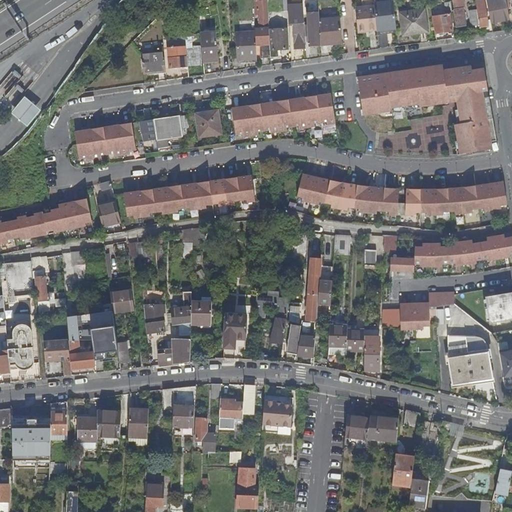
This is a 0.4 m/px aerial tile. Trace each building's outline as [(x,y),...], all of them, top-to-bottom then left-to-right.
[(256,30),(257,45),(264,45),(265,58),(270,58),(269,30),(267,0),(260,0),(261,30),(256,30)] [(376,29),(377,35),(396,32),(391,0),(373,0),(374,6),(376,29)] [(452,0),(456,26),(466,24),(463,8),(464,8),(462,0),(452,0)] [(486,0),(491,22),(509,18),(505,0),(486,0)] [(288,6),(289,23),(292,23),(293,43),(294,43),(294,49),(306,48),(303,5),(288,6)] [(356,8),(358,31),(376,29),(374,6),(356,8)] [(479,25),(480,27),(489,26),(486,9),(477,10),(479,25)] [(428,32),(424,10),(399,13),(402,35),(428,32)] [(479,25),(477,10),(469,11),(471,26),(479,25)] [(319,24),(320,24),(320,20),(319,13),(308,14),(309,25),(306,25),(307,36),(310,36),(310,45),(320,45),(319,24)] [(431,13),(435,33),(452,30),(449,13),(434,16),(434,13),(431,13)] [(320,24),(321,45),(342,43),(340,18),(320,20),(320,24)] [(269,30),(270,58),(278,57),(278,50),(288,49),(287,29),(269,30)] [(203,63),(218,62),(216,33),(200,34),(202,46),(203,63)] [(238,59),(244,59),(243,33),(236,34),(238,59)] [(243,33),(244,59),(256,58),(255,33),(243,33)] [(169,68),(187,67),(187,66),(186,48),(185,41),(175,42),(176,57),(168,58),(169,68)] [(187,66),(203,65),(203,63),(202,46),(186,48),(187,66)] [(141,55),(143,72),(166,70),(164,48),(154,49),(154,54),(141,55)] [(394,105),(440,98),(440,95),(448,94),(444,64),(440,65),(425,67),(424,61),(413,63),(414,68),(383,72),(382,67),(371,68),(372,78),(359,80),(363,109),(394,105)] [(491,142),(496,142),(492,113),(486,114),(478,64),(471,65),(459,66),(459,62),(451,63),(456,96),(459,118),(453,119),(458,149),(491,144),(491,142)] [(414,68),(413,63),(382,67),(383,72),(414,68)] [(449,97),(456,96),(451,63),(444,64),(448,94),(449,97)] [(486,114),(492,113),(486,79),(483,63),(478,64),(486,114)] [(357,70),(359,80),(372,78),(371,68),(357,70)] [(335,118),(332,92),(326,93),(325,89),(308,91),(308,95),(312,122),(315,121),(315,118),(327,116),(327,119),(335,118)] [(299,123),(312,122),(308,95),(296,97),(296,93),(280,95),(280,99),(269,101),(269,97),(261,98),(266,125),(270,124),(271,127),(287,125),(286,122),(298,120),(299,123)] [(28,95),(16,112),(32,125),(45,108),(28,95)] [(258,126),(266,125),(261,98),(252,99),(253,103),(243,104),(247,131),(259,129),(258,126)] [(243,131),(247,131),(243,104),(241,105),(240,101),(232,102),(236,129),(242,129),(243,131)] [(217,111),(210,112),(214,135),(221,134),(217,111)] [(214,135),(210,112),(196,114),(199,137),(214,135)] [(132,116),(123,117),(124,121),(122,121),(126,147),(130,147),(129,144),(136,143),(132,116)] [(179,116),(169,117),(173,137),(182,136),(179,116)] [(169,117),(153,119),(157,139),(158,148),(168,147),(167,138),(173,137),(169,117)] [(126,147),(122,121),(112,122),(112,118),(101,120),(105,147),(113,146),(114,149),(126,147)] [(153,119),(139,121),(143,141),(151,140),(157,139),(153,119)] [(101,148),(105,147),(101,120),(94,121),(95,125),(84,127),(83,122),(82,123),(87,153),(101,151),(101,148)] [(86,153),(87,153),(82,123),(75,124),(79,151),(85,150),(86,153)] [(297,191),(303,192),(311,194),(310,197),(318,199),(318,176),(310,174),(311,170),(302,168),(297,191)] [(245,170),(234,172),(238,195),(246,194),(247,197),(255,196),(252,173),(246,174),(245,170)] [(200,177),(201,181),(203,200),(206,199),(218,198),(219,201),(227,200),(226,197),(234,196),(238,195),(234,172),(228,173),(229,177),(218,178),(217,174),(200,177)] [(318,176),(318,199),(319,196),(331,199),(339,201),(339,204),(347,205),(348,202),(359,204),(368,205),(367,208),(376,209),(376,205),(383,206),(389,206),(389,209),(397,210),(398,187),(392,187),(393,183),(376,182),(375,186),(365,185),(365,181),(349,178),(348,182),(338,180),(338,176),(322,173),(321,177),(318,176)] [(499,201),(506,200),(502,177),(493,178),(494,182),(483,184),(482,180),(466,182),(466,186),(456,187),(456,183),(438,184),(439,188),(428,188),(428,185),(411,184),(411,188),(405,188),(404,210),(413,211),(413,208),(425,208),(425,211),(434,210),(434,207),(448,207),(454,207),(454,210),(463,209),(463,206),(471,205),(483,204),(483,207),(492,205),(491,202),(499,201)] [(173,184),(167,185),(172,204),(178,203),(190,202),(190,205),(199,203),(198,200),(203,200),(201,181),(189,182),(189,178),(172,181),(173,184)] [(112,187),(111,182),(110,181),(100,184),(101,190),(112,187)] [(161,182),(152,183),(157,206),(162,206),(162,208),(171,207),(170,204),(172,204),(167,185),(162,186),(161,182)] [(133,190),(133,186),(124,187),(127,210),(134,210),(134,212),(142,211),(142,208),(150,207),(157,206),(152,183),(144,184),(144,188),(133,190)] [(54,204),(51,205),(56,225),(71,221),(70,218),(85,215),(91,214),(86,191),(77,193),(78,197),(59,201),(53,202),(54,204)] [(121,222),(115,201),(98,205),(103,226),(121,222)] [(56,225),(51,205),(43,206),(43,204),(36,206),(37,208),(34,209),(26,211),(26,208),(20,209),(20,212),(17,212),(1,216),(0,215),(0,236),(7,235),(6,232),(19,229),(20,232),(31,230),(30,227),(36,226),(37,229),(47,227),(46,223),(52,222),(53,225),(56,225)] [(434,207),(434,210),(434,218),(448,218),(448,207),(434,207)] [(350,253),(350,235),(334,234),(333,252),(350,253)] [(291,261),(307,263),(308,236),(292,235),(291,261)] [(509,255),(511,253),(511,237),(505,238),(504,235),(486,238),(487,241),(472,244),(472,241),(454,243),(454,246),(440,248),(440,244),(434,244),(435,267),(437,267),(437,265),(442,265),(455,263),(460,263),(460,266),(472,264),(471,261),(476,260),(488,259),(492,258),(493,260),(505,258),(504,255),(509,255)] [(384,251),(396,251),(396,242),(384,242),(384,251)] [(138,245),(139,260),(151,258),(149,243),(138,245)] [(182,259),(193,259),(193,244),(182,244),(182,259)] [(420,248),(420,265),(426,265),(426,268),(435,267),(434,244),(422,244),(422,248),(420,248)] [(396,257),(396,271),(414,272),(414,265),(420,265),(420,248),(415,248),(414,258),(396,257)] [(104,269),(102,250),(87,252),(89,270),(104,269)] [(365,250),(365,265),(376,266),(376,250),(365,250)] [(86,264),(85,252),(72,253),(73,265),(86,264)] [(316,270),(320,270),(321,266),(321,259),(309,259),(309,275),(316,276),(316,270)] [(320,280),(318,305),(330,306),(333,267),(321,266),(320,270),(320,280)] [(45,294),(44,277),(35,277),(37,312),(50,310),(50,304),(55,304),(54,291),(49,292),(49,294),(45,294)] [(308,319),(317,320),(318,305),(320,280),(311,279),(308,319)] [(173,348),(173,365),(190,364),(192,326),(192,314),(192,304),(193,290),(185,290),(184,305),(174,304),(174,310),(174,324),(180,324),(180,334),(188,335),(188,342),(173,341),(173,348)] [(110,294),(113,312),(113,314),(134,311),(132,291),(110,294)] [(435,292),(436,306),(455,304),(455,296),(454,292),(435,292)] [(511,319),(511,292),(486,296),(489,321),(493,323),(511,319)] [(256,299),(255,320),(265,320),(265,310),(276,311),(272,343),(283,345),(287,322),(287,308),(288,300),(278,300),(278,294),(268,293),(267,299),(256,299)] [(409,316),(408,329),(417,329),(417,326),(422,326),(422,306),(421,303),(409,303),(409,306),(400,306),(400,316),(409,316)] [(192,314),(192,326),(212,327),(213,304),(203,304),(192,304),(192,314)] [(422,326),(423,326),(430,326),(430,306),(422,306),(422,326)] [(145,309),(148,336),(166,335),(164,316),(166,316),(165,307),(145,309)] [(67,315),(69,341),(93,340),(94,353),(95,361),(118,358),(117,351),(113,314),(113,312),(94,313),(67,315)] [(243,341),(244,317),(227,316),(226,347),(236,348),(236,341),(243,341)] [(407,329),(408,329),(409,316),(400,316),(401,326),(407,326),(407,329)] [(8,353),(10,366),(15,366),(16,367),(17,368),(18,369),(19,369),(18,362),(35,360),(31,320),(29,319),(27,318),(24,317),(21,317),(19,318),(17,319),(15,319),(14,320),(13,321),(15,323),(13,324),(12,326),(12,327),(11,328),(11,329),(10,329),(6,329),(8,353)] [(330,324),(328,346),(347,346),(348,328),(348,325),(330,324)] [(297,355),(300,338),(302,327),(293,325),(287,353),(297,355)] [(347,346),(347,351),(365,352),(365,329),(348,328),(347,346)] [(365,352),(365,371),(378,371),(379,337),(372,336),(372,329),(365,329),(365,352)] [(465,384),(472,383),(466,336),(450,336),(450,335),(449,335),(449,358),(452,381),(465,379),(465,384)] [(466,336),(472,383),(479,382),(479,378),(491,376),(488,346),(486,342),(482,339),(478,337),(466,336)] [(297,355),(297,357),(313,359),(315,338),(300,338),(297,355)] [(63,361),(64,377),(71,376),(69,341),(44,342),(45,363),(63,361)] [(226,350),(243,351),(243,341),(236,341),(236,348),(226,347),(226,350)] [(328,346),(328,353),(347,354),(347,351),(347,346),(328,346)] [(158,356),(158,367),(173,365),(173,348),(169,348),(169,351),(165,351),(165,356),(158,356)] [(118,358),(119,365),(128,364),(127,350),(117,351),(118,358)] [(503,377),(511,375),(511,350),(499,352),(503,377)] [(0,376),(2,376),(2,373),(10,372),(10,366),(8,353),(0,353),(0,376)] [(71,369),(95,367),(95,361),(94,353),(70,355),(71,369)] [(35,360),(18,362),(19,369),(21,370),(22,370),(24,371),(26,370),(28,370),(29,369),(31,368),(32,367),(33,365),(34,364),(35,362),(35,360)] [(221,399),(222,385),(213,386),(213,398),(221,399)] [(254,386),(245,385),(244,403),(243,414),(253,414),(254,386)] [(194,429),(197,388),(178,390),(178,404),(174,404),(174,411),(173,428),(194,429)] [(174,404),(174,390),(163,391),(165,411),(174,411),(174,404)] [(243,414),(244,403),(235,403),(235,404),(233,404),(233,400),(221,400),(220,409),(219,429),(234,430),(235,419),(243,419),(243,414)] [(68,439),(68,402),(59,402),(59,408),(54,408),(54,414),(51,414),(51,417),(51,421),(50,439),(68,439)] [(276,403),(264,402),(263,426),(290,428),(292,406),(282,405),(281,405),(281,407),(276,406),(276,403)] [(12,416),(12,408),(0,409),(0,425),(12,425),(12,416)] [(148,440),(149,412),(129,411),(129,439),(148,440)] [(108,438),(108,413),(97,412),(97,417),(97,420),(97,438),(108,438)] [(120,438),(121,413),(108,413),(108,438),(120,438)] [(51,417),(12,416),(12,425),(11,450),(50,451),(50,439),(51,421),(51,417)] [(207,433),(208,419),(197,418),(196,442),(204,442),(204,453),(215,453),(216,434),(207,433)] [(419,429),(419,421),(405,418),(404,426),(419,429)] [(97,442),(97,438),(97,420),(75,419),(74,441),(77,441),(95,442),(97,442)] [(443,421),(440,431),(450,432),(452,424),(443,421)] [(367,445),(370,425),(347,422),(345,443),(367,445)] [(396,449),(398,426),(370,423),(370,425),(367,445),(367,446),(396,449)] [(240,462),(241,452),(230,453),(229,463),(240,462)] [(285,456),(285,453),(268,452),(267,468),(268,468),(274,468),(283,468),(283,471),(287,471),(287,465),(295,465),(295,457),(285,456)] [(395,455),(392,485),(411,487),(412,479),(415,458),(395,455)] [(237,507),(258,508),(259,487),(254,487),(256,470),(240,469),(237,507)] [(498,508),(505,509),(506,507),(511,473),(499,471),(491,502),(499,504),(498,508)] [(426,481),(412,479),(411,487),(409,505),(425,507),(429,484),(426,481)] [(165,486),(145,484),(144,506),(146,506),(145,511),(155,511),(155,507),(164,507),(165,486)] [(0,511),(6,511),(8,511),(9,485),(0,485),(0,511)] [(75,489),(67,489),(65,511),(75,511),(76,492),(75,492),(75,489)] [(267,511),(268,503),(260,503),(259,511),(267,511)]
